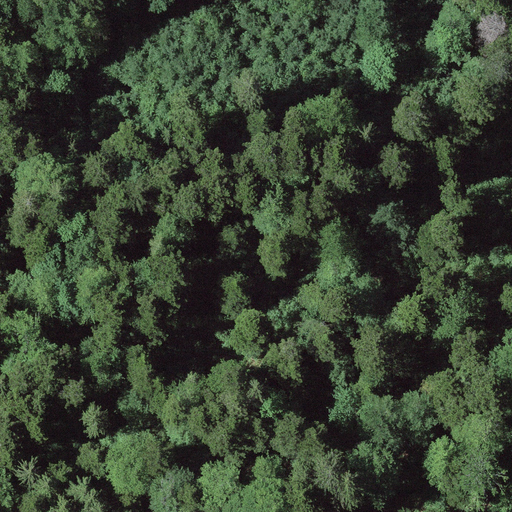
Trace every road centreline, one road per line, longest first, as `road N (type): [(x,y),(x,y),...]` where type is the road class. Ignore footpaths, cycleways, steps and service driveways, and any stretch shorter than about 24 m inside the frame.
road 1 (track): [(0,105),(53,66),(211,0)]
road 2 (track): [(358,511),(511,433)]
